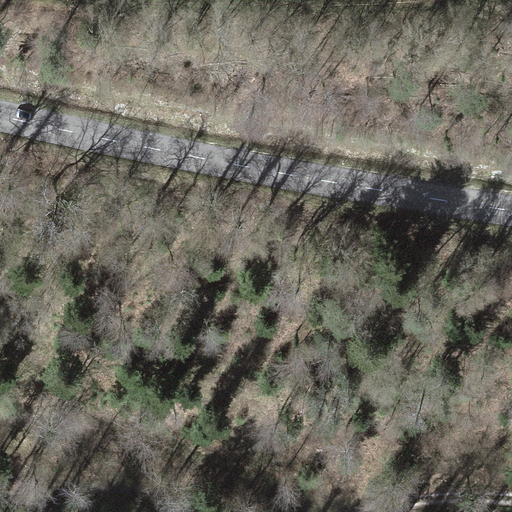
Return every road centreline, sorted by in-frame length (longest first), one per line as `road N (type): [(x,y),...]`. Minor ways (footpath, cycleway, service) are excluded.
road 1 (tertiary): [(511,210),(0,116)]
road 2 (track): [(511,1),(68,0)]
road 3 (track): [(511,505),(390,501),(370,511)]
